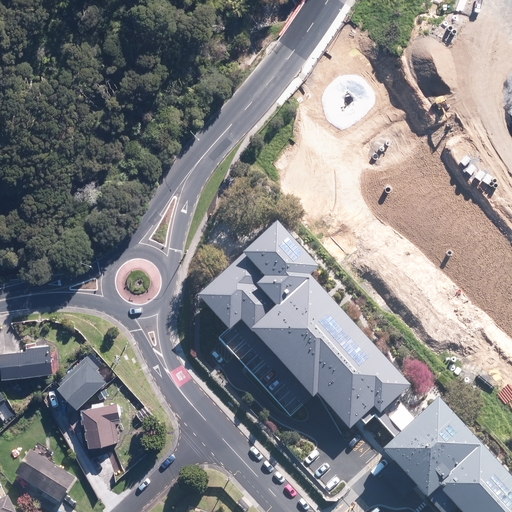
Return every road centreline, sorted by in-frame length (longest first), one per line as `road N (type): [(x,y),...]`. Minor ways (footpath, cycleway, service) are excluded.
road 1 (unknown): [(511,56),(412,159),(421,182),(511,281)]
road 2 (secondary): [(325,0),(281,67),(179,187)]
road 3 (residential): [(126,511),(215,430)]
